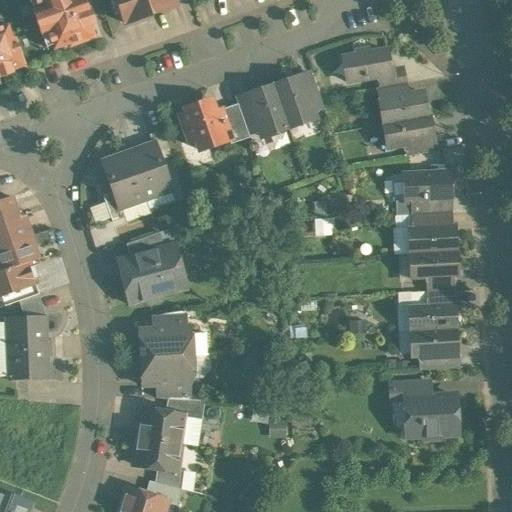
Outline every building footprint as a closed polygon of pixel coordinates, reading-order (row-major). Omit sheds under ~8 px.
[(33,0),(36,7),(30,9),(30,11),(31,10),(40,36),(39,36),(40,38),(46,36),(52,51),(53,51),(53,50),(67,45),(68,48),(94,39),(90,26),(92,26),(93,25),(93,24),(88,10),(88,9),(86,9),(83,2),(85,1),(84,0),(33,0)] [(172,0),(113,0),(122,24),(174,6),(172,0)] [(5,27),(0,28),(0,78),(12,74),(11,72),(24,67),(15,40),(12,41),(7,26),(5,27)] [(385,52),(368,55),(364,51),(356,53),(355,57),(341,60),(345,83),(377,78),(377,77),(393,74),(392,72),(392,70),(388,68),(385,52)] [(402,71),(392,72),(393,74),(377,77),(377,78),(379,89),(404,85),(402,71)] [(321,103),(311,75),(300,79),(309,107),(321,103)] [(299,77),(246,96),(246,98),(256,126),(261,139),(314,120),(309,107),(300,79),(299,77)] [(379,89),(375,90),(377,102),(408,96),(406,85),(404,85),(379,89)] [(408,96),(377,102),(381,125),(428,117),(427,113),(424,110),(421,94),(408,96)] [(246,98),(235,102),(236,105),(245,130),(256,126),(246,98)] [(236,105),(213,113),(210,104),(204,106),(199,104),(184,109),(185,113),(179,115),(188,144),(195,141),(199,152),(229,141),(230,145),(248,139),(245,130),(236,105)] [(428,117),(381,125),(385,149),(405,145),(429,141),(429,140),(426,125),(429,122),(428,117)] [(161,133),(149,137),(152,147),(154,147),(159,162),(170,158),(161,133)] [(429,141),(405,145),(407,157),(443,151),(440,138),(429,140),(429,141)] [(152,147),(128,155),(144,199),(169,191),(159,162),(154,147),(152,147)] [(128,155),(103,164),(113,193),(118,208),(119,207),(144,199),(128,155)] [(448,174),(402,176),(404,203),(410,203),(410,202),(446,200),(447,200),(450,200),(448,174)] [(118,208),(113,193),(102,197),(110,223),(123,219),(119,207),(118,208)] [(0,202),(0,225),(18,219),(11,199),(0,202)] [(446,200),(410,202),(410,203),(411,216),(447,214),(447,200),(446,200)] [(447,214),(411,216),(411,229),(412,229),(448,227),(448,226),(447,214)] [(18,219),(0,225),(0,248),(30,238),(31,237),(24,217),(18,219)] [(448,227),(412,229),(411,229),(407,229),(408,255),(454,253),(453,226),(448,226),(448,227)] [(31,237),(30,238),(34,249),(36,245),(39,247),(51,242),(47,232),(31,237)] [(156,235),(126,245),(129,258),(160,250),(156,235)] [(0,248),(0,272),(27,263),(38,260),(34,249),(30,238),(0,248)] [(129,258),(117,261),(124,288),(132,286),(137,303),(144,301),(149,304),(158,301),(161,297),(184,290),(178,266),(168,269),(163,249),(129,258)] [(454,253),(408,255),(410,281),(424,280),(424,279),(451,278),(451,279),(456,278),(454,253)] [(0,272),(0,295),(0,296),(34,284),(27,263),(0,272)] [(451,278),(424,279),(424,280),(425,293),(451,292),(451,279),(451,278)] [(34,284),(0,296),(4,307),(38,295),(34,284)] [(451,292),(425,293),(426,306),(426,307),(452,305),(452,304),(451,292)] [(46,319),(38,295),(4,307),(5,320),(46,319)] [(452,305),(426,307),(426,306),(408,307),(409,333),(455,331),(453,304),(452,304),(452,305)] [(184,312),(151,317),(152,330),(185,329),(185,328),(184,312)] [(46,319),(5,320),(7,381),(48,380),(46,319)] [(152,330),(139,331),(139,340),(144,347),(145,359),(191,357),(190,335),(185,329),(152,330)] [(455,331),(409,333),(410,359),(419,359),(419,358),(455,356),(457,356),(455,331)] [(205,335),(190,335),(191,357),(207,356),(206,355),(205,335)] [(455,356),(419,358),(419,359),(420,372),(456,370),(455,356)] [(191,357),(145,359),(146,371),(142,378),(143,386),(156,385),(188,384),(188,383),(192,377),(191,357)] [(428,383),(390,385),(391,400),(405,400),(404,398),(429,397),(428,383)] [(188,384),(156,385),(157,400),(167,400),(188,401),(188,384)] [(429,397),(404,398),(405,400),(407,438),(422,437),(426,441),(436,441),(438,436),(455,436),(453,396),(429,397)] [(188,401),(167,400),(164,413),(184,417),(184,418),(200,420),(203,402),(188,401)] [(164,413),(140,410),(136,439),(180,445),(184,418),(184,417),(164,413)] [(180,445),(136,439),(132,466),(156,469),(176,472),(176,471),(180,445)] [(176,472),(156,469),(154,484),(180,491),(182,473),(176,471),(176,472)] [(154,484),(148,483),(144,495),(166,502),(166,503),(176,507),(182,491),(180,491),(154,484)] [(144,495),(126,489),(118,511),(163,511),(166,503),(166,502),(144,495)] [(26,511),(29,505),(0,494),(0,511),(26,511)]
